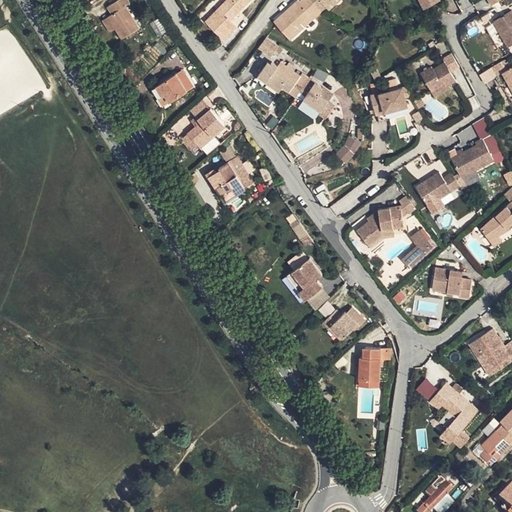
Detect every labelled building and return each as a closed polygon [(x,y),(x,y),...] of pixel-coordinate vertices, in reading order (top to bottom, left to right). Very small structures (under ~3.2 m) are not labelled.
[(112,10),(109,12),(116,24),(123,35),(140,23),(126,2),(128,0),(112,0),(108,3),(112,10)] [(226,0),(205,22),(222,40),(235,27),(229,20),(249,0),(226,0)] [(309,0),(294,0),(273,18),(291,41),(306,29),(302,25),(313,17),(316,22),(323,16),(309,0)] [(309,0),(323,16),(329,11),(328,8),(323,4),(327,0),(309,0)] [(327,0),(323,4),(328,8),(337,0),(327,0)] [(501,17),(511,36),(511,12),(511,11),(501,17)] [(116,24),(109,12),(103,16),(110,28),(116,24)] [(302,25),(306,29),(316,22),(313,17),(302,25)] [(508,47),(511,44),(511,36),(501,17),(493,23),(508,47)] [(272,44),(274,41),(261,33),(255,43),(267,51),(272,44)] [(428,58),(417,65),(427,83),(438,77),(439,79),(444,76),(451,73),(446,63),(455,58),(448,45),(439,51),(441,55),(430,61),(428,58)] [(292,86),(304,70),(297,65),(295,67),(276,52),(263,70),(276,80),(277,79),(290,89),(292,86)] [(506,59),(496,64),(499,69),(502,73),(510,86),(511,84),(511,67),(511,68),(506,59)] [(496,64),(492,66),(498,76),(502,73),(499,69),(496,64)] [(183,70),(176,75),(179,79),(186,75),(183,70)] [(263,70),(260,74),(273,84),(276,80),(263,70)] [(317,79),(304,70),(292,86),(299,91),(317,102),(323,92),(313,85),(317,79)] [(179,79),(176,75),(152,91),(159,101),(166,97),(171,104),(194,88),(186,75),(179,79)] [(438,77),(427,83),(430,89),(446,80),(444,76),(439,79),(438,77)] [(410,87),(406,78),(401,79),(404,89),(410,87)] [(328,86),(317,79),(313,85),(323,92),(328,86)] [(404,89),(401,79),(372,89),(377,108),(386,105),(407,98),(404,89)] [(0,113),(7,110),(6,100),(13,96),(16,102),(22,99),(24,99),(36,92),(28,92),(22,81),(22,98),(14,83),(14,92),(0,92),(0,96),(3,102),(4,109),(0,109),(0,113)] [(315,105),(317,102),(299,91),(297,94),(315,105)] [(166,97),(159,101),(164,108),(171,104),(166,97)] [(196,122),(208,110),(199,101),(188,112),(196,122)] [(386,105),(377,108),(379,115),(388,112),(386,105)] [(199,125),(188,136),(198,147),(210,135),(211,137),(223,125),(208,110),(196,122),(199,125)] [(418,111),(412,115),(416,122),(422,118),(418,111)] [(497,137),(492,128),(486,132),(491,141),(497,137)] [(473,136),(461,143),(454,146),(448,149),(458,168),(490,152),(478,129),(471,132),(473,136)] [(198,147),(188,136),(184,140),(196,153),(200,149),(198,147)] [(344,145),(334,154),(344,164),(353,156),(360,143),(349,137),(344,145)] [(235,195),(244,190),(241,184),(249,178),(236,158),(219,168),(220,171),(211,177),(218,187),(214,190),(218,196),(231,188),(235,195)] [(426,197),(457,176),(449,164),(442,169),(437,162),(424,171),(425,172),(413,178),(426,197)] [(270,184),(266,175),(260,178),(264,186),(270,184)] [(241,184),(244,190),(253,185),(249,178),(241,184)] [(406,205),(413,200),(404,187),(397,192),(406,205)] [(489,240),(498,235),(511,228),(509,224),(511,222),(511,188),(505,195),(511,202),(481,229),(489,240)] [(398,197),(377,200),(378,205),(367,213),(355,221),(368,238),(382,228),(381,221),(391,220),(402,218),(398,197)] [(378,205),(377,200),(365,209),(367,213),(378,205)] [(392,227),(391,220),(381,221),(382,228),(392,227)] [(410,249),(413,254),(429,241),(418,224),(409,230),(415,239),(399,252),(401,254),(405,252),(406,253),(410,249)] [(501,240),(498,235),(489,240),(493,245),(501,240)] [(405,252),(401,254),(405,260),(413,254),(410,249),(406,253),(405,252)] [(309,259),(294,274),(312,294),(322,285),(318,279),(323,275),(309,259)] [(433,289),(448,291),(455,292),(460,293),(460,297),(470,298),(472,280),(463,278),(463,271),(435,268),(433,289)] [(312,294),(294,274),(288,278),(307,299),(312,294)] [(318,309),(325,317),(334,308),(326,301),(318,309)] [(350,317),(356,311),(353,308),(347,313),(350,317)] [(366,321),(356,311),(350,317),(347,313),(345,312),(342,315),(337,309),(323,322),(328,328),(332,325),(343,339),(357,325),(359,327),(366,321)] [(490,360),(511,344),(511,332),(508,327),(500,333),(488,316),(465,332),(477,349),(481,347),(490,360)] [(340,341),(343,339),(332,325),(328,328),(340,341)] [(481,347),(477,349),(478,351),(486,363),(490,360),(481,347)] [(382,360),(383,350),(383,349),(367,349),(364,351),(364,359),(361,359),(360,368),(359,383),(381,384),(382,360)] [(415,390),(428,400),(437,388),(425,378),(415,390)] [(443,404),(449,409),(439,421),(447,428),(442,433),(461,449),(470,438),(462,431),(468,424),(474,416),(480,410),(461,393),(454,387),(447,382),(430,401),(439,408),(443,404)] [(454,387),(461,393),(464,390),(457,384),(454,387)] [(501,425),(511,436),(511,409),(498,423),(501,425)] [(489,466),(511,443),(511,436),(501,425),(480,446),(484,450),(487,453),(482,458),(489,466)] [(487,453),(484,450),(479,455),(482,458),(487,453)] [(511,481),(500,494),(507,502),(511,497),(511,481)] [(418,509),(421,511),(422,511),(427,507),(430,510),(447,492),(441,486),(418,509)]
